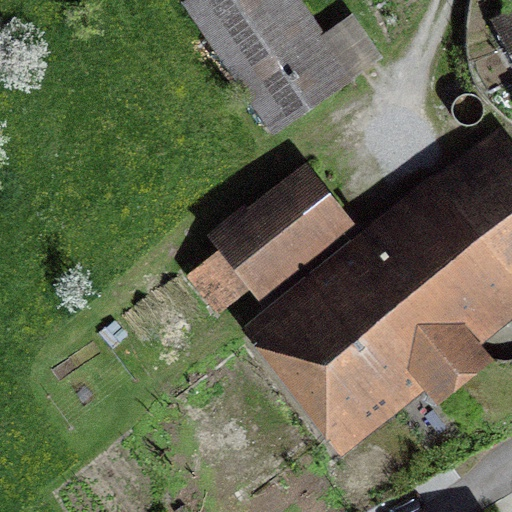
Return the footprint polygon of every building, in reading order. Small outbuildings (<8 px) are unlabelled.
[(336,80),(281,0),(205,0),(194,8),(273,123),(336,80)] [(511,15),(496,25),(511,53),(511,15)] [(456,98),(450,109),(455,121),(466,126),(478,122),(483,111),(479,99),(468,94),(456,98)] [(511,283),(511,169),(502,157),(318,299),(312,291),(269,325),(340,416),(413,360),(434,387),(475,360),(453,329),(511,283)] [(303,181),(226,242),(261,285),(337,223),(303,181)]
